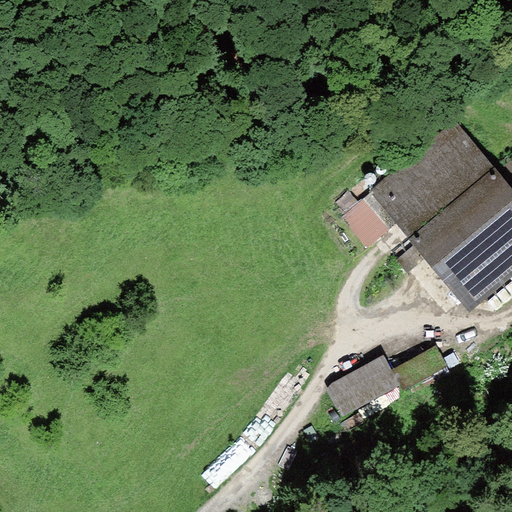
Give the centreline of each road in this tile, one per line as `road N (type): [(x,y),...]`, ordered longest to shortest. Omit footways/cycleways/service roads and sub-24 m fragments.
road 1 (track): [(211,511),(310,415),(425,343),(511,309)]
road 2 (track): [(0,120),(340,10)]
